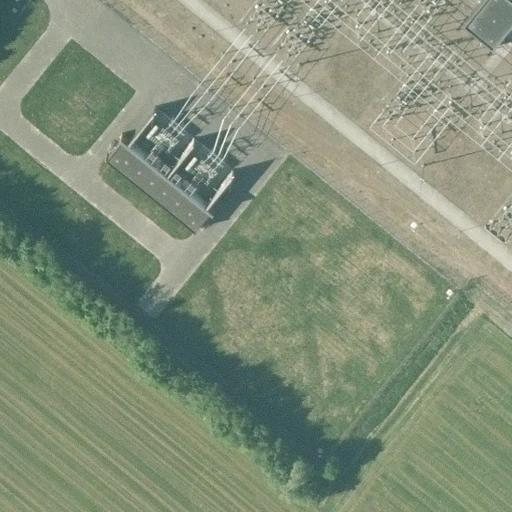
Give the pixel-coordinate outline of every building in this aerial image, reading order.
[(511,0),(482,0),(463,24),(493,48),(511,24),(511,0)] [(125,134),(107,157),(196,228),(213,205),(125,134)] [(459,388),(474,371),(459,357),(444,374),(459,388)] [(451,410),(418,456),(434,467),(467,421),(451,410)] [(387,440),(396,421),(375,412),(366,430),(387,440)]
